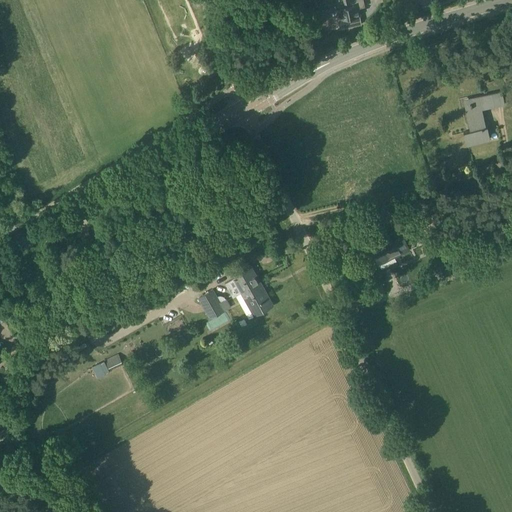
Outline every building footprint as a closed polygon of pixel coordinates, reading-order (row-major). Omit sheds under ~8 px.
[(308,0),(300,5),(303,10),(312,4),(308,0)] [(339,14),(337,16),(340,29),(361,24),(360,15),(359,8),(364,7),(365,5),(363,0),(346,0),(336,2),(335,2),(336,10),(338,9),(339,14)] [(417,2),(410,5),(413,11),(420,8),(417,2)] [(307,11),(294,14),(295,20),(308,18),(307,11)] [(467,107),(472,130),(465,131),(468,143),(489,139),(487,127),(485,127),(481,108),(504,104),(502,91),(472,98),(473,103),(471,103),(471,102),(469,103),(470,106),(467,107)] [(379,240),(370,244),(377,260),(387,256),(388,258),(394,255),(409,248),(400,229),(385,237),(385,238),(379,241),(379,240)] [(218,252),(220,255),(224,256),(228,254),(229,250),(227,247),(223,246),(219,248),(218,252)] [(211,258),(204,262),(201,257),(193,262),(197,268),(198,267),(203,276),(217,268),(211,258)] [(251,265),(242,270),(232,275),(234,278),(225,283),(233,297),(241,292),(254,315),(273,304),(251,265)] [(196,280),(188,266),(180,271),(162,281),(170,295),(188,285),(196,280)] [(227,298),(226,298),(225,297),(224,296),(222,295),(221,295),(219,295),(218,296),(213,288),(208,292),(198,297),(209,318),(220,312),(231,306),(227,298)] [(145,304),(149,310),(155,307),(151,300),(145,304)] [(119,354),(105,359),(110,370),(123,364),(119,354)]
